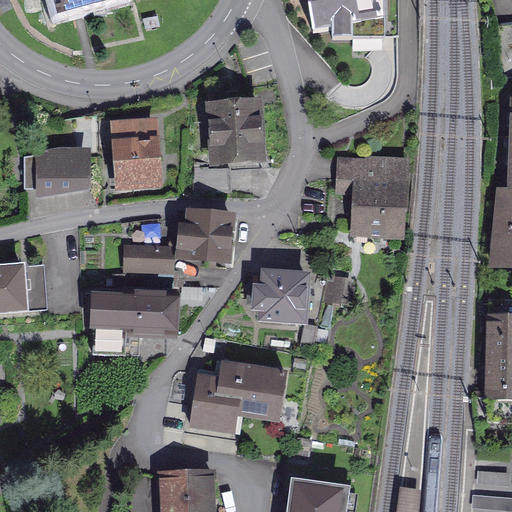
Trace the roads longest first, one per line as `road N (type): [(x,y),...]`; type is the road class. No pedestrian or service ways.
road 1 (residential): [(279,212),(181,205),(0,239)]
road 2 (residential): [(237,0),(192,56),(121,85),(74,85),(31,70),(0,43)]
road 3 (residential): [(250,0),(277,32),(303,141),(279,212)]
road 4 (residential): [(161,371),(151,449),(246,475),(250,511)]
road 5 (residential): [(279,212),(161,371)]
road 6 (residential): [(161,371),(0,483)]
